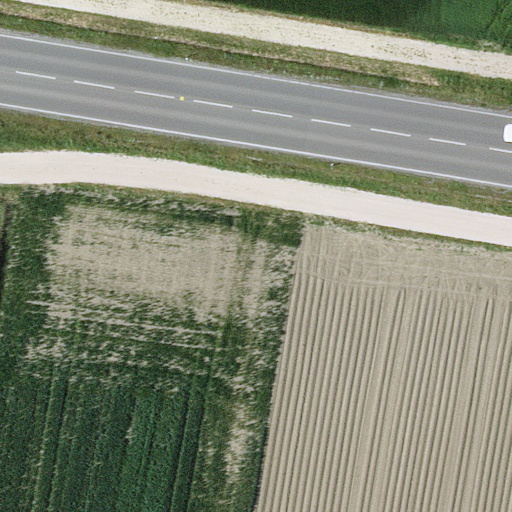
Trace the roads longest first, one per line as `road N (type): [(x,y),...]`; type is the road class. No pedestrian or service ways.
road 1 (secondary): [(0,69),(511,151)]
road 2 (track): [(0,169),(173,177),(511,232)]
road 3 (track): [(511,66),(94,0)]
